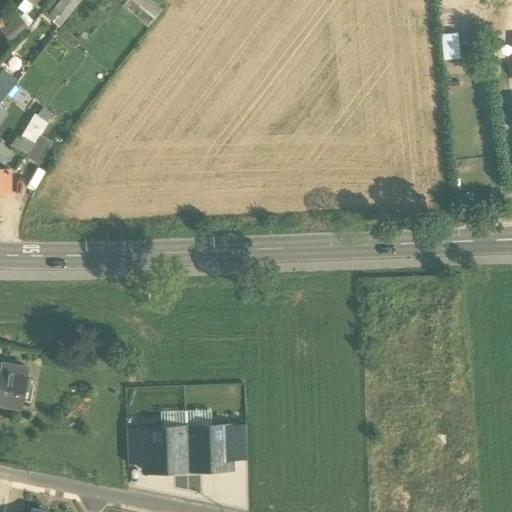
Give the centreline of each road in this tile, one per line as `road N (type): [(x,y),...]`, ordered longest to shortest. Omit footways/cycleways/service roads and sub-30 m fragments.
road 1 (primary): [(511,241),(0,256)]
road 2 (residential): [(181,511),(0,476)]
